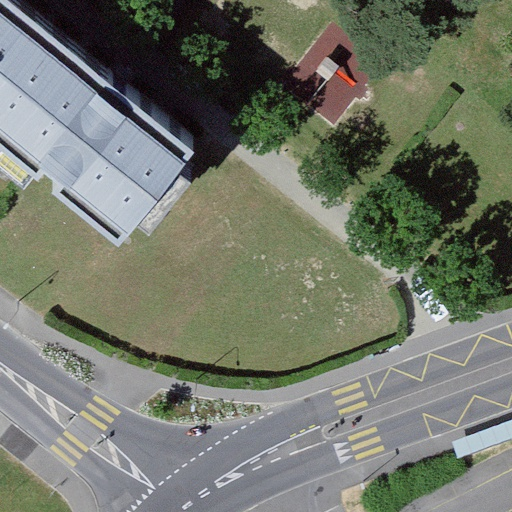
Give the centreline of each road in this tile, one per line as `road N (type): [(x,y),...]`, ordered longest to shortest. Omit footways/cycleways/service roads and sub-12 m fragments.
road 1 (residential): [(511,367),(360,419),(198,495)]
road 2 (residential): [(0,361),(80,425),(198,495)]
